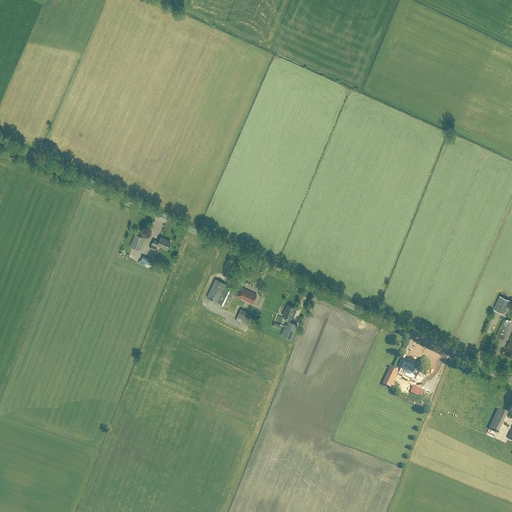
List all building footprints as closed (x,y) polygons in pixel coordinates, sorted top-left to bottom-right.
[(139,250),(144,238),(135,234),(129,246),(139,250)] [(166,248),(170,241),(160,236),(158,241),(153,239),(149,248),(154,250),(157,244),(166,248)] [(152,260),(142,256),(140,260),(139,260),(138,262),(139,263),(143,265),(145,262),(150,265),(152,260)] [(239,294),(234,292),(236,289),(220,281),(220,280),(215,278),(206,297),(227,306),(233,294),(252,303),(256,294),(242,287),(239,294)] [(510,298),(499,294),(493,308),(504,312),(510,298)] [(290,319),(292,315),(291,314),(294,307),(287,304),(282,315),(284,316),(283,319),(287,320),(281,335),(291,339),(297,324),(289,321),(290,318),(290,319)] [(245,325),(249,317),(251,313),(240,309),(235,320),(245,325)] [(504,317),(495,336),(503,339),(511,320),(504,317)] [(400,374),(415,381),(419,372),(415,370),(415,369),(412,368),(412,369),(405,365),(400,374)] [(393,371),(389,369),(382,385),(390,388),(395,377),(391,375),(393,371)] [(420,392),(412,389),(409,395),(417,399),(420,392)] [(499,433),(508,414),(498,409),(489,429),(499,433)]
